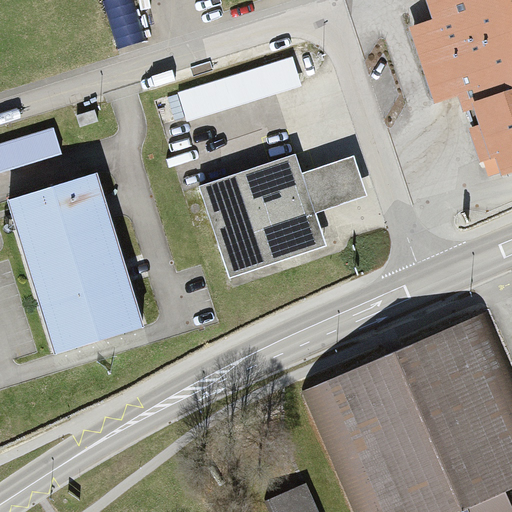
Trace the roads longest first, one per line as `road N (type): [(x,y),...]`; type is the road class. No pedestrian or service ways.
road 1 (residential): [(0,114),(330,16),(425,279)]
road 2 (primary): [(425,279),(212,375),(0,506)]
